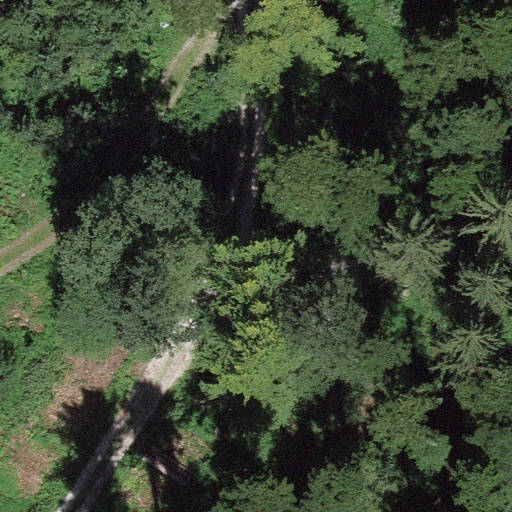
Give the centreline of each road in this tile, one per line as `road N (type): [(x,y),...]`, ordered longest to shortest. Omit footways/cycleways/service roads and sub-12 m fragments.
road 1 (track): [(55,511),(96,459),(197,266),(262,0)]
road 2 (track): [(511,183),(349,251),(197,266),(155,215),(73,195)]
road 3 (track): [(0,242),(117,156),(237,0)]
